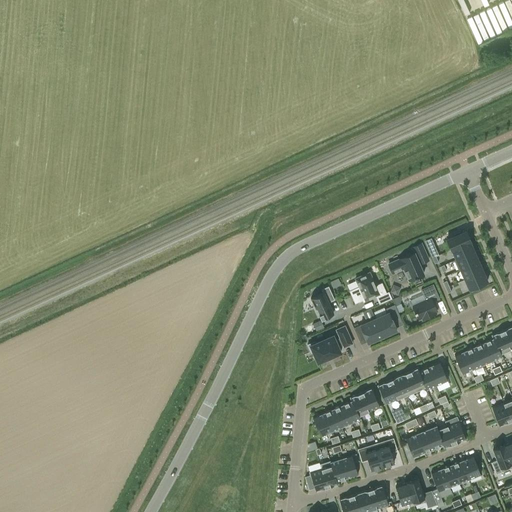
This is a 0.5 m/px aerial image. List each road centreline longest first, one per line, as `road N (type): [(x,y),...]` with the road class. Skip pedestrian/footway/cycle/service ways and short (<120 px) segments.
road 1 (tertiary): [(466,171),(311,244),(273,274),(150,511)]
road 2 (residential): [(511,295),(304,390),(290,504)]
road 3 (residential): [(290,504),(511,429)]
